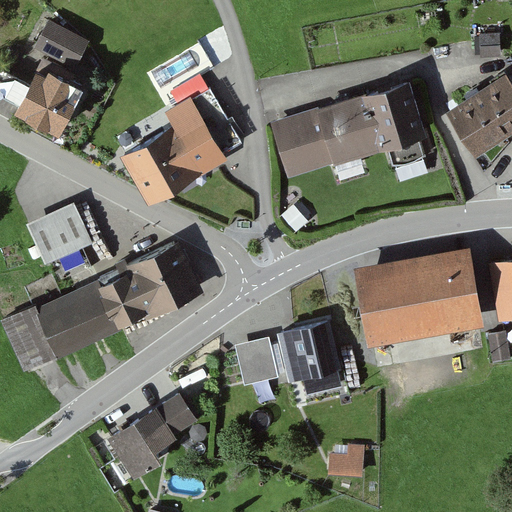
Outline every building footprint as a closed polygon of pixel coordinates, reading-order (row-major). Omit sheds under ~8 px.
[(75,70),(90,42),(50,21),(35,49),(75,70)] [(87,88),(46,66),(23,111),(65,132),(87,88)] [(270,116),(288,172),(427,128),(410,72),(270,116)] [(511,133),(511,82),(507,75),(450,113),(477,155),(511,133)] [(181,123),(130,151),(157,201),(209,173),(204,163),(245,141),(217,90),(175,113),(181,123)] [(128,144),(172,121),(167,111),(122,134),(128,144)] [(74,203),(26,225),(45,266),(93,244),(74,203)] [(12,316),(35,366),(60,354),(62,359),(122,331),(119,324),(151,310),(154,317),(212,291),(187,236),(132,261),(136,270),(108,284),(106,279),(43,307),(41,302),(12,316)] [(473,247),(360,265),(372,343),(486,324),(473,247)] [(511,258),(495,261),(504,316),(511,314),(511,258)] [(342,387),(338,371),(342,370),(330,321),(277,334),(289,383),(295,382),(303,380),(307,396),(342,387)] [(489,334),(493,362),(511,360),(507,331),(489,334)] [(235,346),(245,386),(280,378),(270,337),(235,346)] [(183,389),(115,431),(142,475),(172,456),(164,444),(203,420),(183,389)] [(330,454),(329,475),(363,477),(365,446),(348,445),(348,455),(330,454)]
